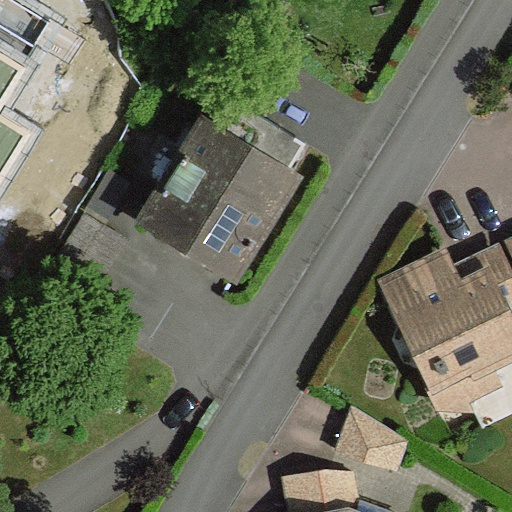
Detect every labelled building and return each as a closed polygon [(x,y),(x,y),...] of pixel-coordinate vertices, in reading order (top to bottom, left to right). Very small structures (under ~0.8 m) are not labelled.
[(0,0),(0,62),(12,65),(30,0),(0,0)] [(196,115),(136,223),(234,278),(295,170),(196,115)] [(383,281),(440,403),(469,405),(465,394),(499,378),(490,360),(511,348),(511,325),(504,308),(511,304),(511,238),(449,268),(442,253),(383,281)] [(345,445),(408,464),(420,426),(358,406),(345,445)] [(357,511),(351,473),(288,479),(294,511),(357,511)]
